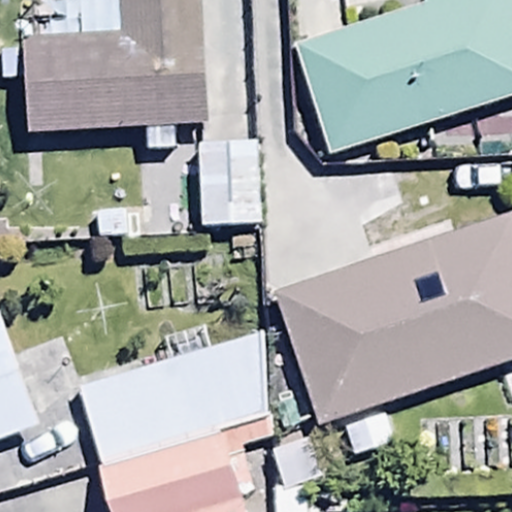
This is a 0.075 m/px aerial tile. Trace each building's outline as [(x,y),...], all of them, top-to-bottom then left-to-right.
[(25,50),(31,146),(210,135),(201,0),(122,0),(123,10),(41,15),(43,49),(25,50)] [(429,15),(295,60),(332,171),(511,110),(511,0),(440,0),(425,5),(429,15)] [(264,156),(200,156),(201,241),(265,240),(264,156)] [(511,228),(278,305),(322,439),(511,376),(511,228)] [(3,328),(0,328),(0,453),(45,436),(3,328)] [(280,411),(258,342),(78,400),(112,511),(246,511),(245,507),(254,504),(240,458),(276,447),(266,415),(280,411)] [(311,446),(271,462),(283,496),(272,497),(272,511),(304,511),(304,496),(328,486),(311,446)]
